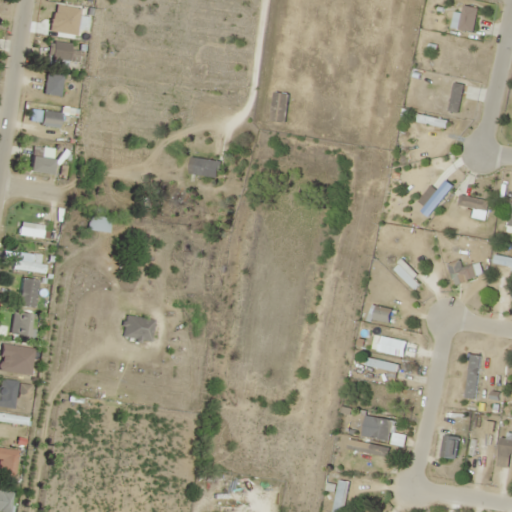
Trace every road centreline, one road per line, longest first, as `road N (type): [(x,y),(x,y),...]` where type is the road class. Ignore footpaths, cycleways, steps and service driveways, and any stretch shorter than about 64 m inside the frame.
road 1 (residential): [(445,315),(415,491)]
road 2 (residential): [(26,0),(0,172)]
road 3 (residential): [(511,3),(481,153)]
